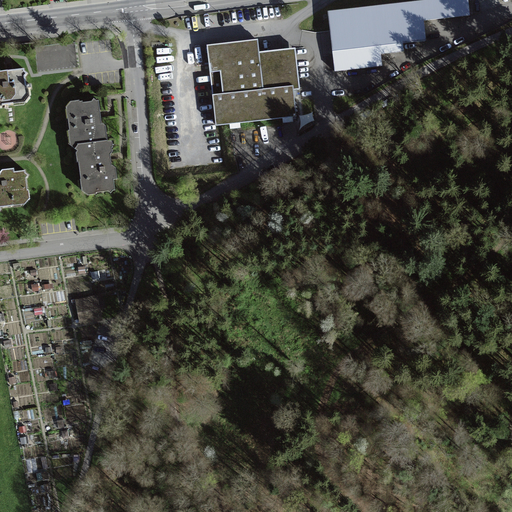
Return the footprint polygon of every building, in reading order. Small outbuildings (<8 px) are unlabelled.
[(469,0),(432,0),(330,11),(336,71),(385,66),(384,56),(407,54),(406,46),(428,45),(426,24),(472,19),(469,0)] [(216,99),(219,128),(297,120),(294,91),(303,90),(299,53),(264,57),(263,44),(214,49),(216,68),(188,71),(192,103),(202,102),(201,93),(216,92),(214,76),(225,75),(227,98),(216,99)] [(0,70),(0,107),(27,103),(31,98),(25,71),(6,73),(0,70)] [(71,145),(77,145),(107,140),(106,126),(102,123),(99,99),(73,103),(69,108),(71,129),(69,129),(71,145)] [(113,139),(107,140),(77,145),(83,191),(89,195),(114,190),(113,180),(117,179),(116,168),(112,166),(111,155),(114,150),(113,139)] [(2,175),(0,175),(0,211),(2,212),(1,208),(26,204),(30,198),(25,171),(16,173),(15,169),(4,171),(2,175)] [(101,299),(77,304),(82,328),(106,323),(101,299)]
